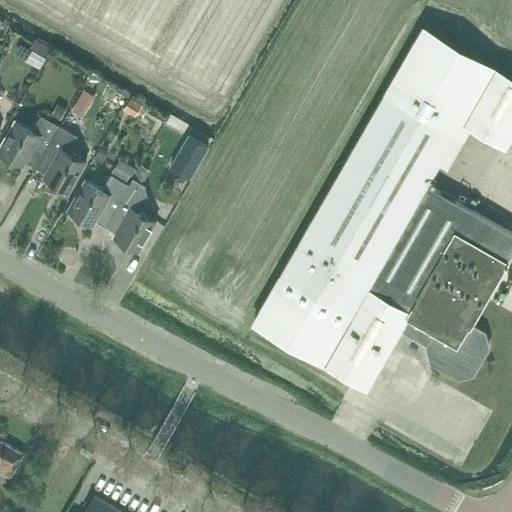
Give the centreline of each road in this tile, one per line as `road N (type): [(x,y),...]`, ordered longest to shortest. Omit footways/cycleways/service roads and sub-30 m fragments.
road 1 (unclassified): [(467,511),(0,253)]
road 2 (unclassified): [(220,511),(0,382)]
